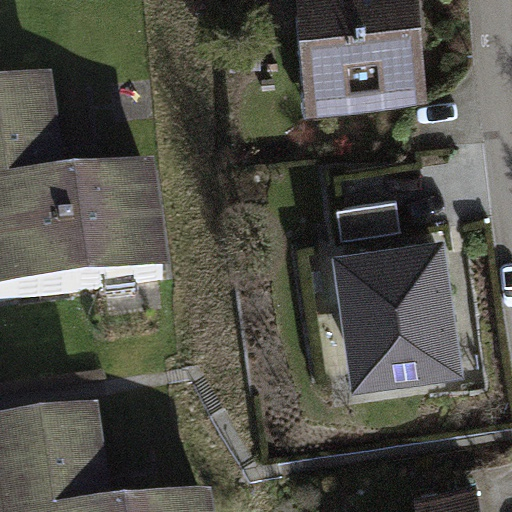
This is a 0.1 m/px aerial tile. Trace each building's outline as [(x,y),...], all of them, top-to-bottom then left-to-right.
[(430,100),(423,0),(312,0),(319,107),(430,100)] [(75,85),(0,93),(0,295),(203,274),(189,147),(83,158),(75,85)] [(405,214),(332,219),(335,269),(359,267),(367,385),(454,380),(445,242),(407,245),(405,214)] [(126,420),(4,433),(12,511),(243,511),(240,481),(134,493),(126,420)] [(505,511),(503,490),(412,501),(412,511),(505,511)]
